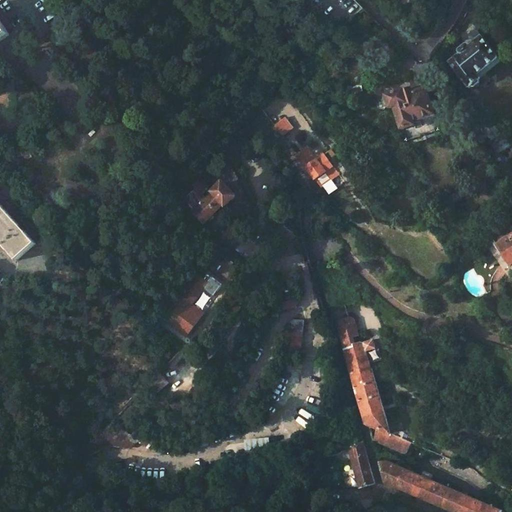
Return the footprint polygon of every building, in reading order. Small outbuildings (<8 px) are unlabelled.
[(0,21),(0,41),(10,35),(0,21)] [(460,57),(449,66),(467,92),(470,90),(471,92),(477,88),(477,85),(475,82),(499,64),(482,41),(469,50),(468,49),(465,48),(459,53),(458,55),(460,57)] [(501,68),(499,64),(475,82),(477,85),(501,68)] [(437,116),(426,91),(412,97),(411,93),(403,96),(403,94),(385,102),(390,114),(395,112),(404,133),(418,128),(416,125),(437,116)] [(285,110),(273,118),(280,127),(291,120),(285,110)] [(337,170),(323,149),(315,155),(311,149),(300,157),(318,183),(319,182),(325,190),(335,182),(329,175),(335,171),(337,170)] [(234,200),(221,188),(204,204),(200,199),(204,195),(206,197),(208,194),(201,187),(195,194),(193,192),(186,199),(198,211),(193,215),(204,227),(223,208),(225,209),(234,200)] [(33,246),(0,209),(0,246),(14,262),(33,246)] [(511,228),(494,241),(511,265),(511,228)] [(264,241),(259,237),(241,254),(252,265),(264,241)] [(190,307),(208,287),(197,278),(179,298),(184,302),(165,324),(183,339),(202,317),(190,307)] [(295,294),(275,296),(276,302),(295,300),(295,294)] [(295,300),(276,302),(277,315),(297,313),(295,300)] [(360,338),(355,323),(350,319),(341,322),(338,325),(367,424),(383,431),(389,424),(378,384),(387,381),(375,341),(357,346),(355,340),(360,338)] [(305,326),(287,326),(287,338),(304,338),(305,326)] [(166,385),(156,375),(146,386),(156,396),(166,385)] [(129,436),(113,420),(98,435),(115,451),(129,436)] [(383,431),(367,424),(372,441),(408,455),(414,443),(383,431)] [(362,444),(348,449),(351,460),(359,488),(374,484),(362,444)] [(271,449),(234,447),(233,462),(237,463),(270,464),(271,449)] [(450,458),(425,447),(419,460),(445,471),(450,458)] [(348,449),(330,454),(333,465),(351,460),(348,449)] [(499,511),(391,465),(391,463),(387,461),(386,464),(380,466),(385,484),(449,511),(499,511)] [(511,511),(511,499),(502,511),(511,511)]
